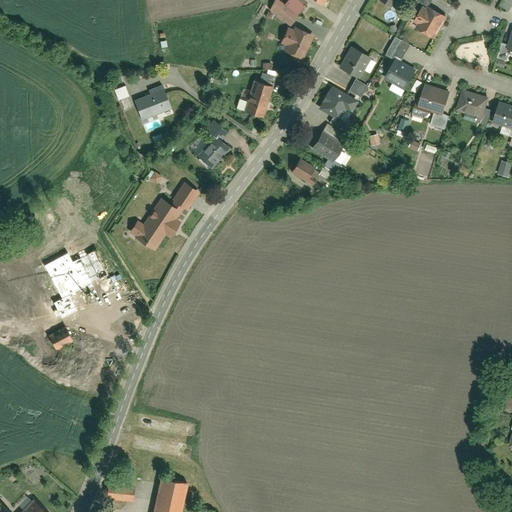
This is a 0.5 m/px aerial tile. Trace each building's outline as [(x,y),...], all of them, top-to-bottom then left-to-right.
[(306,5),(299,0),(290,0),(285,7),(277,1),(269,13),(291,30),(299,19),(297,17),(306,5)] [(328,0),(309,0),(323,9),(328,0)] [(414,26),(437,39),(449,18),(430,7),(426,5),(414,26)] [(302,64),(313,38),(295,31),(294,33),(288,31),(282,47),(287,49),(284,56),(302,64)] [(396,59),(401,62),(411,44),(397,37),(387,55),(396,59)] [(341,66),(362,77),(373,58),(352,46),(341,66)] [(386,78),(406,89),(416,69),(401,62),(396,59),(386,78)] [(499,66),(507,68),(509,61),(501,59),(499,66)] [(352,91),(363,96),(369,85),(358,79),(352,91)] [(263,120),(273,87),(254,82),(245,115),(263,120)] [(439,112),(448,114),(453,91),(425,84),(419,107),(439,112)] [(121,99),(132,95),(128,85),(117,89),(121,99)] [(350,123),(361,101),(333,86),(322,108),(350,123)] [(171,111),(162,87),(148,92),(150,97),(135,103),(142,122),(171,111)] [(491,97),(465,89),(459,109),(485,117),(491,97)] [(511,103),(501,101),(495,122),(511,127),(511,103)] [(448,114),(439,112),(436,125),(449,128),(452,115),(448,114)] [(402,129),(410,131),(412,121),(404,119),(402,129)] [(228,134),(214,121),(205,131),(211,137),(195,154),(212,171),(232,150),(222,140),(228,134)] [(314,150),(336,161),(350,134),(327,123),(314,150)] [(374,146),(383,143),(381,134),(371,136),(374,146)] [(487,137),(485,144),(494,147),(497,140),(487,137)] [(412,146),(420,150),(424,143),(415,139),(412,146)] [(437,152),(438,146),(427,144),(426,150),(437,152)] [(369,157),(374,149),(367,145),(362,152),(369,157)] [(310,183),(318,170),(302,159),(293,173),(310,183)] [(511,175),(511,161),(505,160),(500,174),(511,177),(511,175)] [(200,193),(184,183),(171,202),(162,196),(144,224),(139,221),(131,234),(136,238),(135,239),(155,252),(166,235),(171,239),(180,224),(175,221),(183,208),(188,211),(200,193)] [(9,249),(19,273),(32,267),(22,244),(9,249)] [(66,254),(44,264),(59,296),(53,299),(62,318),(79,310),(72,295),(111,278),(99,253),(71,266),(66,254)] [(71,325),(51,334),(58,349),(77,341),(71,325)] [(180,511),(186,478),(162,474),(154,511),(180,511)] [(132,483),(108,481),(106,495),(130,497),(132,483)] [(47,511),(31,498),(17,511),(47,511)] [(0,511),(13,511),(0,500),(0,511)]
